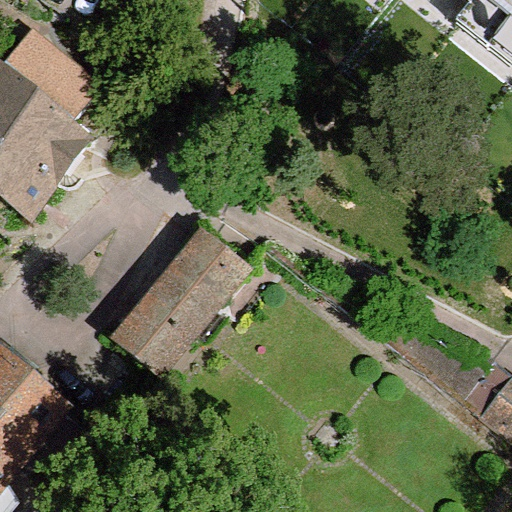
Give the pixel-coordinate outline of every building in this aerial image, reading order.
[(12,0),(32,10),(37,0),(12,0)] [(511,0),(469,0),(470,0),(473,3),(458,26),(511,66),(511,0)] [(0,69),(0,196),(28,219),(87,145),(64,127),(95,88),(34,39),(6,75),(0,69)] [(258,285),(205,242),(117,352),(169,392),(258,285)] [(0,498),(67,420),(0,362),(0,498)] [(511,386),(486,420),(511,440),(511,386)]
